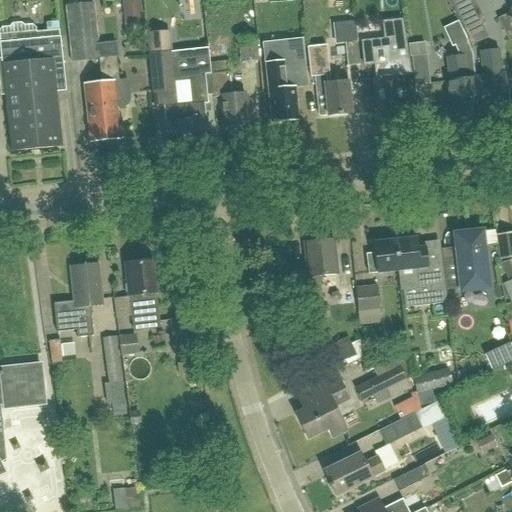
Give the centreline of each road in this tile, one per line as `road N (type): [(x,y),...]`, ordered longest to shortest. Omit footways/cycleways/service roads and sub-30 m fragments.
road 1 (residential): [(293,511),(239,369),(211,192)]
road 2 (unclassified): [(211,192),(511,159)]
road 3 (unclassified): [(0,215),(211,192)]
